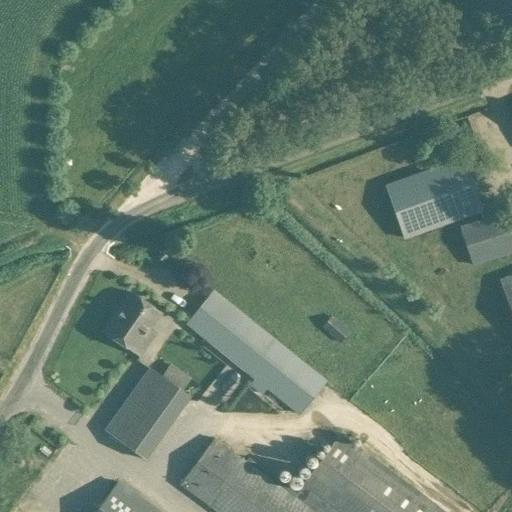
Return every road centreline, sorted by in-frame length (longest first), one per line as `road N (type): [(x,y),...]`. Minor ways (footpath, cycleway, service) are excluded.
road 1 (unclassified): [(0,417),(89,261),(125,220),(511,75)]
road 2 (track): [(125,220),(317,0)]
